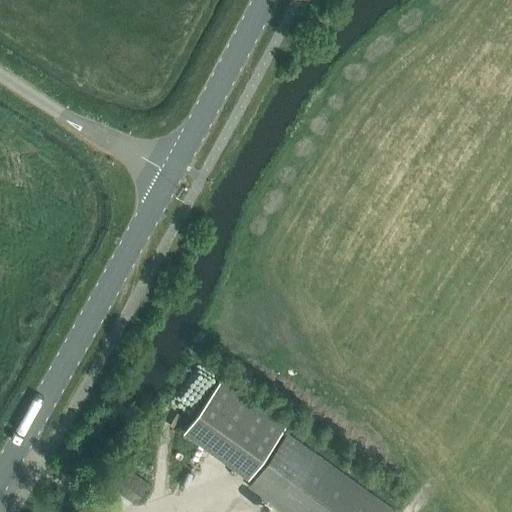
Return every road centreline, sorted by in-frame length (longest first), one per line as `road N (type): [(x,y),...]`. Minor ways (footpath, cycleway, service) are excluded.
road 1 (tertiary): [(0,478),(172,172)]
road 2 (unclassified): [(172,172),(0,74)]
road 3 (tertiary): [(172,172),(268,0)]
